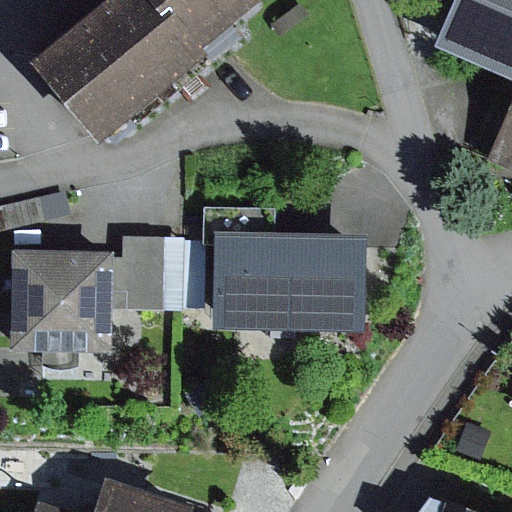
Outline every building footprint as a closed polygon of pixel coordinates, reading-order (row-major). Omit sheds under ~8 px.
[(259,4),(256,0),(108,0),(27,67),(99,149),(207,59),(201,52),(259,4)] [(511,0),(455,0),(435,49),(511,84),(511,107),(487,162),(511,173),(511,0)] [(364,337),(366,239),(275,236),(276,210),(203,209),(204,243),(184,243),(183,311),(211,311),(212,333),(364,337)] [(122,254),(13,254),(10,354),(111,354),(111,312),(181,313),(183,239),(122,238),(122,254)] [(0,344),(8,345),(9,313),(0,313),(0,344)] [(491,433),(468,423),(456,453),(480,463),(491,433)] [(191,511),(192,511),(104,481),(93,511),(58,511),(40,506),(37,511),(191,511)] [(463,511),(428,500),(420,511),(463,511)]
